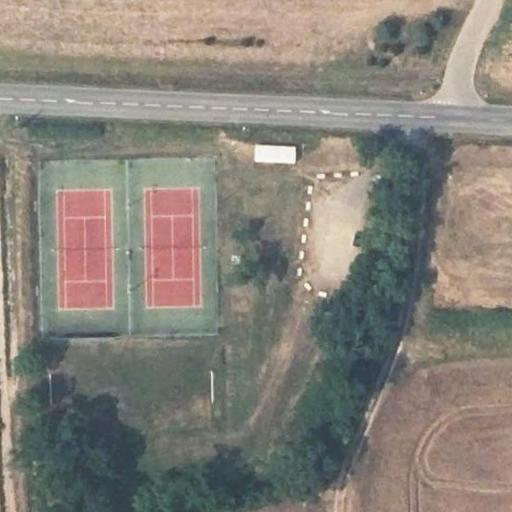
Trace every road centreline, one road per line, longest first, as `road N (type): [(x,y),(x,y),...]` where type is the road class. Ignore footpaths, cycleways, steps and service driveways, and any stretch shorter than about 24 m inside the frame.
road 1 (tertiary): [(440,119),(0,98)]
road 2 (track): [(338,511),(408,297),(419,144),(440,119)]
road 3 (unclassified): [(488,0),(440,119)]
